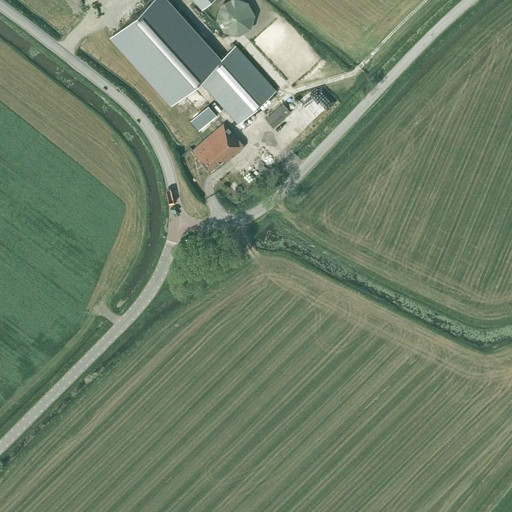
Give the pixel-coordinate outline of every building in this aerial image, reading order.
[(237,125),(274,91),(234,46),(219,60),(165,0),(150,0),(112,35),(172,102),(196,80),(237,125)] [(193,0),(201,9),(210,0),(193,0)] [(240,0),(228,0),(220,5),(216,19),(223,32),(237,36),(249,29),(254,15),(247,2),(240,0)] [(289,112),(281,103),(264,118),(272,127),(289,112)] [(216,115),(207,105),(189,121),(198,130),(216,115)] [(222,160),(224,163),(243,146),(222,123),(191,151),(210,171),(222,160)]
